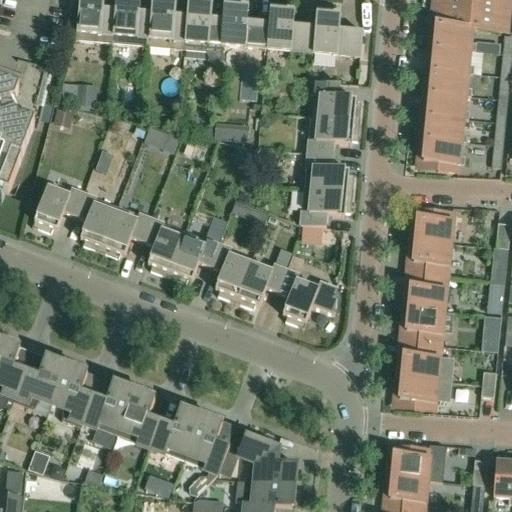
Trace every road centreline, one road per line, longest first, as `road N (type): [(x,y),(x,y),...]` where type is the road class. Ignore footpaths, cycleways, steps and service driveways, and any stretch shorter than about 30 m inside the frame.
road 1 (unclassified): [(342,385),(0,255)]
road 2 (residential): [(342,385),(363,346),(379,185)]
road 3 (residential): [(379,185),(394,0)]
road 4 (residential): [(511,435),(353,424)]
road 5 (residential): [(511,194),(379,185)]
road 6 (residential): [(60,0),(35,82),(0,71)]
